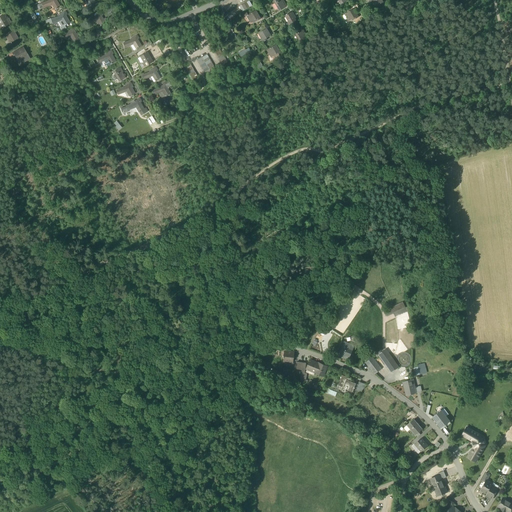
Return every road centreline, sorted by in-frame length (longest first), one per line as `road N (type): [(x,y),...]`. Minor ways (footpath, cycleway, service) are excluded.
road 1 (track): [(0,314),(225,201)]
road 2 (unclassified): [(449,446),(373,379),(285,344)]
road 3 (track): [(325,152),(424,106),(508,85)]
road 4 (track): [(156,377),(98,437),(50,466),(0,474)]
road 5 (track): [(0,342),(100,373),(156,377)]
